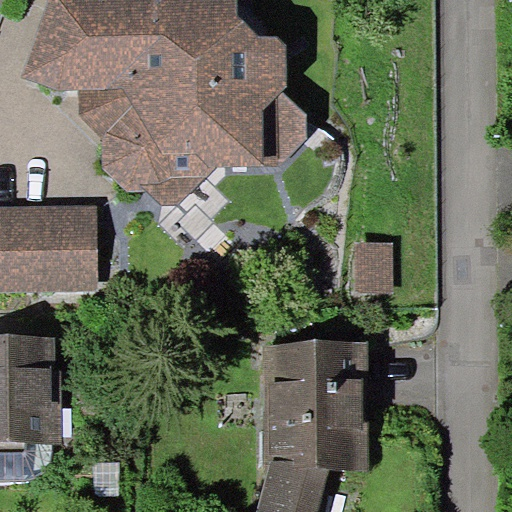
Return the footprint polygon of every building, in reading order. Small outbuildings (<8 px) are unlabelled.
[(48,0),(20,77),(58,91),(79,90),(79,116),(103,140),(103,168),(127,191),(146,189),(162,204),(179,206),(217,167),(282,167),(307,139),(306,115),(283,91),(288,86),(287,44),(279,35),(258,35),(238,14),(238,0),(48,0)] [(99,207),(0,207),(0,289),(99,290),(99,207)] [(394,241),(356,241),(357,292),(394,291),(394,241)] [(55,338),(0,338),(0,442),(51,442),(61,442),(61,369),(55,369),(55,338)] [(370,469),(367,340),(263,342),(263,464),(270,464),(255,511),(315,511),(329,469),(370,469)] [(52,451),(51,442),(0,442),(0,479),(9,480),(25,479),(35,476),(40,472),(46,467),(50,460),(52,451)] [(120,462),(94,462),(95,496),(120,496),(120,462)]
